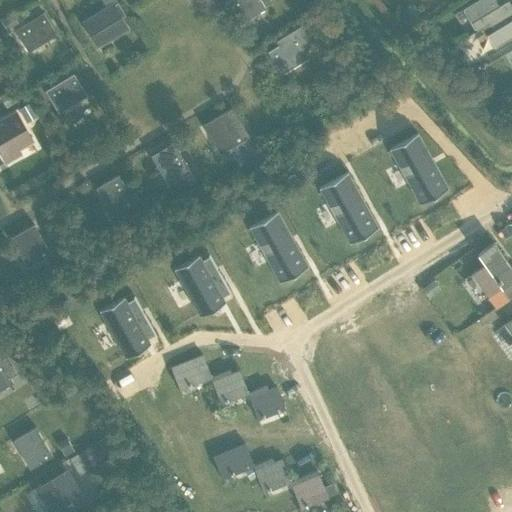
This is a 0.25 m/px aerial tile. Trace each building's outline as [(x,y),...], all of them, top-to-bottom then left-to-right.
[(271,3),(269,0),(229,0),(224,4),(237,26),(264,10),(263,8),(271,3)] [(483,28),(489,24),(511,8),(511,7),(508,1),(499,6),(495,0),(478,0),(462,9),(477,32),(483,28)] [(117,3),(113,5),(121,18),(125,16),(117,3)] [(127,28),(121,18),(113,5),(85,23),(99,45),(127,28)] [(419,12),(405,6),(401,18),(415,23),(419,12)] [(511,8),(489,24),(483,28),(495,49),(511,37),(511,8)] [(43,13),(15,30),(28,52),(56,35),(43,13)] [(277,46),(267,52),(281,74),(287,70),(308,57),(301,45),(310,39),(312,38),(303,24),(299,26),(284,36),(275,41),(277,46)] [(73,75),(45,92),(58,114),(87,97),(73,75)] [(232,109),(203,126),(204,127),(206,125),(222,153),(220,154),(220,155),(235,146),(239,153),(249,147),(245,140),(249,138),(232,109)] [(18,117),(0,127),(0,152),(2,156),(31,139),(27,133),(33,130),(25,117),(20,120),(18,117)] [(419,133),(391,149),(402,168),(411,162),(417,172),(409,176),(408,176),(407,177),(422,204),(450,188),(419,133)] [(173,144),(151,157),(168,185),(190,172),(173,144)] [(349,172),(321,188),(331,206),(341,201),(347,211),(339,215),(338,215),(336,216),(352,243),(380,227),(349,172)] [(118,176),(95,189),(112,218),(135,205),(118,176)] [(279,211),(251,227),(261,245),(271,240),(276,250),(268,254),(268,253),(266,254),(281,282),(310,266),(279,211)] [(34,225),(11,239),(28,267),(51,254),(34,225)] [(484,265),(471,274),(494,307),(511,294),(511,269),(493,242),(476,254),(484,265)] [(53,254),(46,259),(52,269),(59,265),(53,254)] [(200,255),(176,268),(202,316),(227,302),(224,297),(231,293),(232,294),(233,294),(211,254),(210,254),(211,256),(203,260),(200,255)] [(125,296),(101,310),(127,357),(152,344),(149,338),(156,334),(157,336),(158,335),(136,295),(135,296),(136,298),(128,302),(125,296)] [(511,318),(503,325),(511,337),(511,342),(508,345),(511,350),(511,318)] [(6,356),(0,359),(0,390),(12,383),(9,378),(15,375),(11,369),(13,368),(6,356)] [(232,403),(237,415),(246,433),(250,431),(249,427),(281,411),(283,415),(287,413),(278,393),(277,394),(274,387),(275,387),(273,383),(253,393),(253,394),(236,402),(236,401),(233,402),(232,403)] [(232,403),(233,402),(229,394),(229,395),(226,388),(225,384),(204,394),(205,395),(188,403),(187,402),(185,404),(184,404),(189,416),(198,434),(202,432),(200,428),(233,413),(235,416),(237,415),(232,403)] [(186,417),(189,416),(184,404),(185,404),(181,395),(180,396),(177,389),(178,389),(176,386),(156,395),(156,396),(139,404),(139,403),(135,405),(149,435),(154,433),(152,429),(185,414),(186,417)] [(13,441),(27,465),(30,469),(52,456),(35,428),(13,441)] [(289,499),(276,470),(235,488),(235,489),(240,500),(239,500),(244,511),(253,511),(283,498),(285,501),(289,499)] [(65,471),(34,490),(47,511),(62,511),(75,504),(70,495),(77,491),(65,471)] [(186,490),(195,511),(206,511),(235,499),(236,502),(239,500),(240,500),(235,489),(235,488),(227,471),(186,490)] [(309,475),(290,482),(291,482),(289,483),(300,509),(327,498),(319,476),(310,479),(309,475)]
